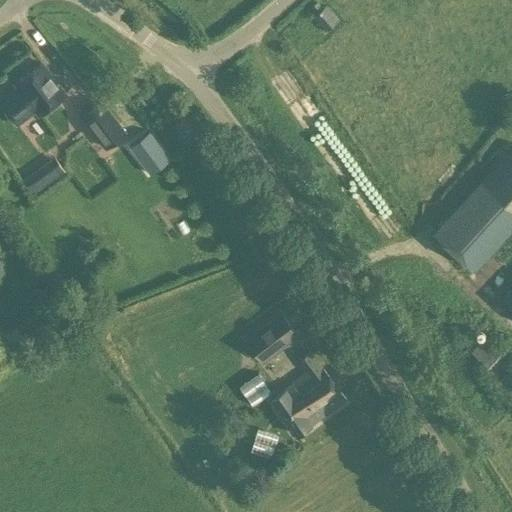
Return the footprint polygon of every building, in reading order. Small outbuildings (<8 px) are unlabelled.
[(313,16),(325,30),(337,19),(325,5),(322,8),(316,1),(310,7),(316,13),(313,16)] [(39,113),(64,93),(40,62),(14,81),(18,86),(0,99),(0,101),(16,123),(35,108),(39,113)] [(100,100),(81,115),(105,147),(124,132),(100,100)] [(172,125),(185,143),(196,135),(182,117),(172,125)] [(128,145),(149,173),(169,157),(148,130),(128,145)] [(511,286),(504,295),(511,301),(511,148),(435,232),(473,266),(509,227),(511,229),(511,286)] [(54,156),(22,179),(32,194),(64,171),(54,156)] [(263,360),(297,334),(279,311),(246,337),(263,360)] [(481,372),(511,403),(511,359),(502,350),(501,351),(485,336),(470,351),(486,367),(481,372)] [(270,398),(295,434),(310,423),(309,422),(344,398),(309,349),(296,359),(303,370),(289,380),(291,383),(270,398)] [(259,375),(241,387),(253,405),(271,392),(259,375)] [(250,446),(271,452),(276,432),(256,426),(250,446)]
